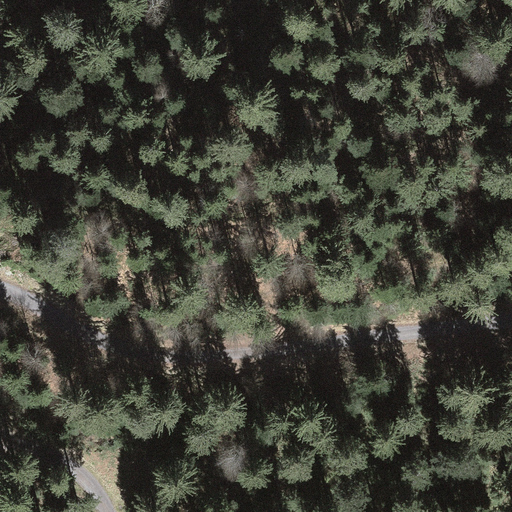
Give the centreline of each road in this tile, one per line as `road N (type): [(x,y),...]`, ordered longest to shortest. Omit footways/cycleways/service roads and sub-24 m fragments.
road 1 (track): [(511,322),(472,334),(149,358),(0,294)]
road 2 (track): [(0,443),(64,465),(107,511)]
